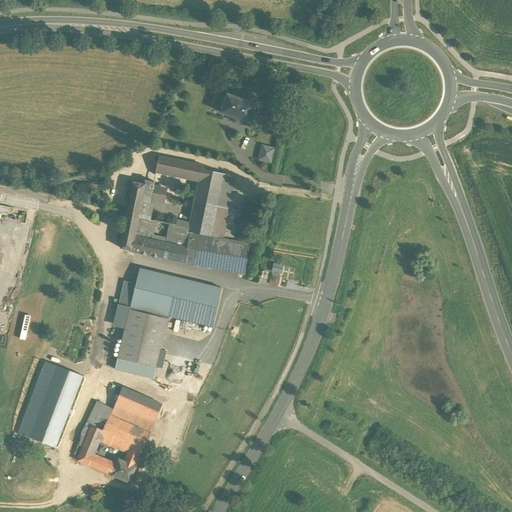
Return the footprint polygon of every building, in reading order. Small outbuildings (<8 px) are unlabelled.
[(256,105),(228,95),(226,99),(223,98),(220,108),(222,109),(221,113),(249,123),(250,121),(254,122),(257,115),(253,113),(256,105)] [(274,149),(262,146),(259,160),(270,163),(274,149)] [(203,167),(159,157),(156,169),(200,179),(203,167)] [(224,174),(203,169),(204,167),(203,167),(200,179),(199,186),(220,191),(224,174)] [(154,183),(141,180),(141,184),(134,183),(128,212),(139,214),(142,198),(150,200),(153,187),(154,183)] [(199,186),(197,196),(195,202),(217,207),(220,191),(199,186)] [(167,190),(153,187),(150,200),(154,201),(164,203),(167,190)] [(150,220),(154,201),(150,200),(142,198),(139,214),(138,218),(150,220)] [(217,207),(195,202),(194,209),(191,224),(190,229),(189,233),(240,242),(243,227),(232,224),(235,211),(217,207)] [(128,212),(121,248),(131,251),(136,227),(138,218),(139,214),(128,212)] [(150,220),(138,218),(136,227),(153,230),(155,221),(150,220)] [(177,220),(176,226),(190,229),(191,224),(177,220)] [(176,226),(170,225),(166,244),(187,250),(189,233),(190,229),(176,226)] [(153,230),(136,227),(134,237),(151,241),(153,230)] [(240,242),(189,233),(187,250),(185,263),(244,274),(250,243),(240,242)] [(166,244),(165,244),(151,241),(134,237),(131,251),(160,257),(185,263),(187,250),(166,244)] [(221,288),(139,268),(130,307),(212,327),(221,288)] [(169,317),(130,308),(130,310),(129,310),(118,358),(157,368),(169,317)] [(115,369),(154,377),(157,368),(118,358),(115,369)] [(30,435),(57,366),(46,362),(19,431),(30,435)] [(83,377),(57,366),(30,435),(56,446),(83,377)] [(162,405),(123,387),(113,409),(112,413),(150,432),(162,405)] [(97,401),(81,434),(88,437),(92,426),(102,430),(112,413),(113,409),(97,401)] [(150,432),(112,413),(102,430),(98,440),(127,454),(139,459),(150,432)] [(79,457),(78,461),(88,465),(92,456),(98,440),(102,430),(92,426),(88,437),(79,457)] [(81,434),(80,440),(74,455),(79,457),(88,437),(81,434)] [(123,461),(119,460),(116,466),(112,475),(129,482),(139,459),(127,454),(123,461)] [(116,466),(92,456),(88,465),(112,475),(116,466)]
